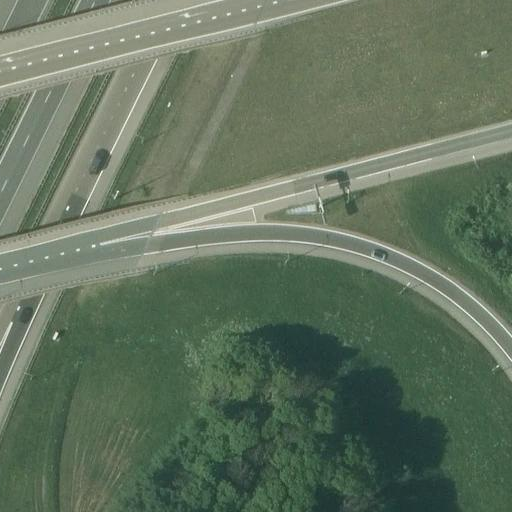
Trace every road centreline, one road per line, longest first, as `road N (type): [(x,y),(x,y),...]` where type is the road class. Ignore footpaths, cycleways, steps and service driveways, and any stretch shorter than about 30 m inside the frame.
road 1 (motorway): [(91,249),(269,233),(363,246),(416,267),(511,346)]
road 2 (motorway): [(91,249),(511,131)]
road 3 (motorway): [(0,331),(162,0)]
road 4 (motorway): [(326,0),(0,82)]
road 5 (motorway): [(0,200),(95,0)]
